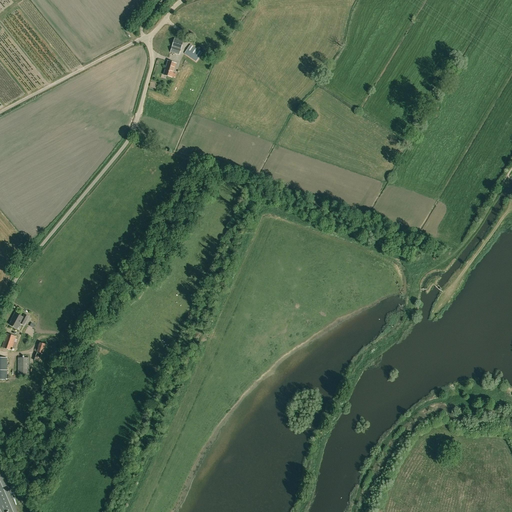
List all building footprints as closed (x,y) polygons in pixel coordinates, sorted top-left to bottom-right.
[(171,52),(179,54),(183,41),(175,38),(172,47),(171,52)] [(198,49),(192,45),(190,44),(185,52),(186,52),(185,54),(191,58),(192,57),(198,49)] [(176,64),(168,61),(164,74),(172,77),(176,64)] [(10,325),(17,329),(18,325),(19,326),(20,323),(24,325),(28,317),(25,315),(23,317),(15,313),(13,317),(14,317),(10,325)] [(17,339),(15,339),(16,337),(7,334),(2,347),(12,350),(13,346),(15,347),(17,339)] [(50,346),(39,342),(34,360),(44,363),(47,356),(44,355),(45,352),(48,352),(50,346)] [(29,375),(29,358),(18,357),(18,375),(29,375)]
